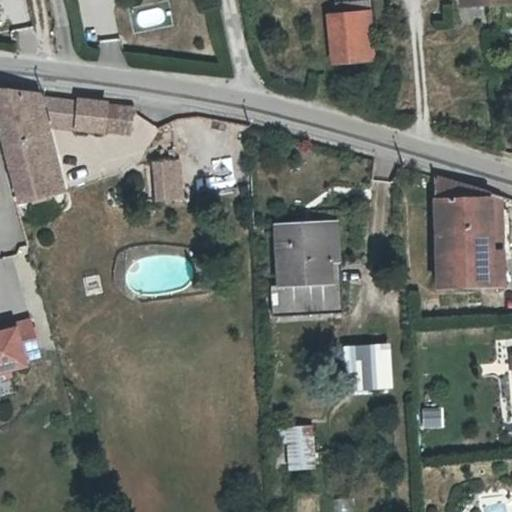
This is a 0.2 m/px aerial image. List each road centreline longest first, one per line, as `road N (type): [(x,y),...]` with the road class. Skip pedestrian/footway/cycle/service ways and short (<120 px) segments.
road 1 (unclassified): [(252,104),(511,175)]
road 2 (unclassified): [(70,76),(252,104)]
